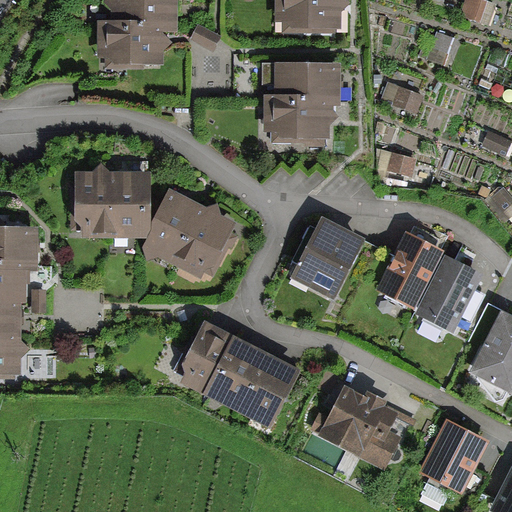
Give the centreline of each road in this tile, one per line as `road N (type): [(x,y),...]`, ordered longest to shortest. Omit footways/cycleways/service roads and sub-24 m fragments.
road 1 (residential): [(286,201),(255,282),(265,323),(323,341),(511,440)]
road 2 (residential): [(0,120),(135,119),(178,138),(261,196),(286,201)]
road 3 (residential): [(508,264),(445,216),(286,201)]
